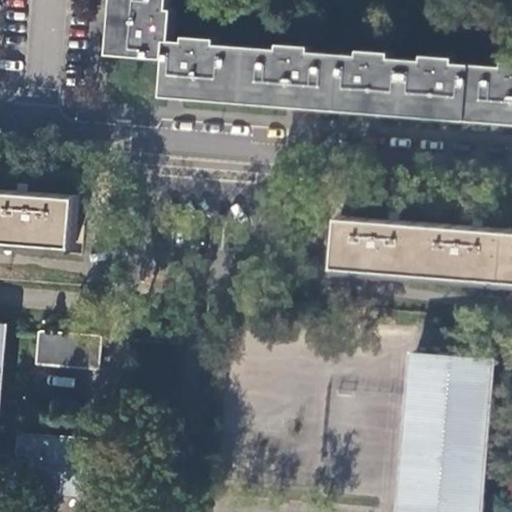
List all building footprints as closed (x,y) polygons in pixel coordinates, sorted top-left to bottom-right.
[(177,39),(177,33),(179,2),(174,2),(174,0),(119,0),(116,52),(171,56),(172,38),(177,39)] [(189,40),(177,39),(172,38),(171,56),(168,93),(511,119),(511,59),(508,59),(507,65),(459,62),(459,55),(427,53),(427,58),(394,56),(395,50),(364,48),(364,54),(315,49),(316,44),(284,41),(283,47),(221,42),(222,37),(189,34),(189,40)] [(77,228),(80,196),(0,190),(0,239),(76,246),(77,228)] [(511,280),(511,229),(342,217),(338,266),(511,280)] [(0,441),(10,323),(0,322),(0,470),(18,472),(17,490),(121,498),(125,441),(21,434),(20,456),(0,454),(0,441)] [(38,363),(102,369),(105,336),(42,330),(38,363)] [(487,511),(500,357),(417,350),(404,511),(487,511)]
